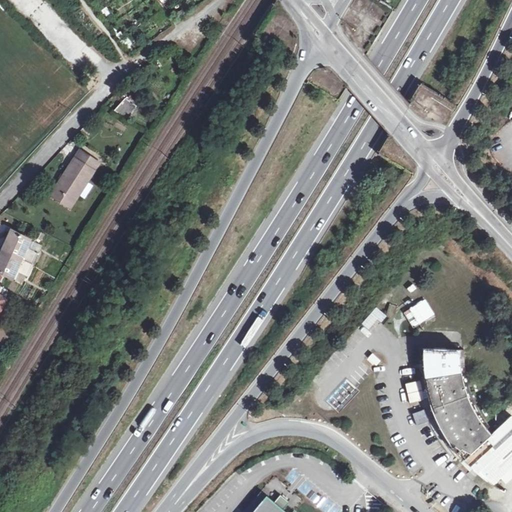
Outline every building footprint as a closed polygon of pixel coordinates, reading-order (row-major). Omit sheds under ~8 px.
[(115,111),(127,119),(138,103),(126,95),(115,111)] [(103,161),(80,146),(50,193),(72,207),(103,161)] [(33,237),(11,226),(0,250),(0,271),(14,279),(33,237)] [(0,314),(10,297),(0,291),(0,314)] [(425,300),(410,310),(419,324),(434,315),(425,300)] [(410,310),(405,314),(413,326),(416,326),(419,324),(410,310)] [(511,467),(511,416),(495,432),(485,420),(481,414),(477,407),(473,399),(470,392),(468,384),(466,375),(465,367),(464,350),(460,350),(424,349),(423,371),(425,384),(428,396),(432,408),(437,419),(443,431),(449,441),(452,445),(456,451),(465,461),(474,470),(493,485),(511,467)] [(412,414),(415,423),(427,419),(424,410),(412,414)] [(264,492),(247,511),(257,511),(270,497),(264,492)] [(297,511),(295,511),(288,511),(270,497),(257,511),(297,511)]
